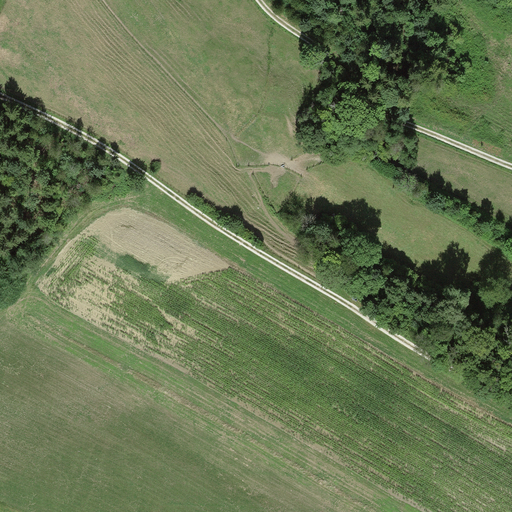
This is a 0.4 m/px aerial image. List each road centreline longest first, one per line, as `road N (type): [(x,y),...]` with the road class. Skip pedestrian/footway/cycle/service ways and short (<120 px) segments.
road 1 (track): [(0,96),(105,148),(209,223),(511,402)]
road 2 (track): [(255,0),(415,131),(511,167)]
road 3 (track): [(364,314),(273,220),(246,170),(244,145),(259,131),(304,172)]
